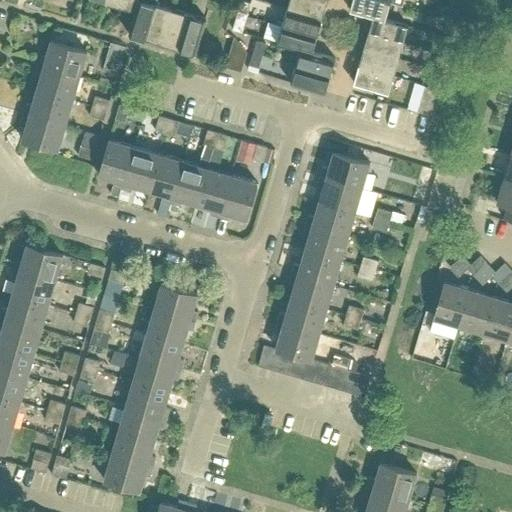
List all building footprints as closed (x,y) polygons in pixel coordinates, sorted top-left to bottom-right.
[(120,0),(119,5),(135,9),(135,10),(137,0),(120,0)] [(128,32),(145,37),(155,2),(155,0),(137,0),(135,10),(135,9),(128,32)] [(230,2),(221,0),(216,0),(210,32),(223,35),(230,2)] [(242,0),(239,0),(237,10),(246,13),(249,2),(242,0)] [(326,1),(323,0),(288,0),(286,7),(321,17),(326,1)] [(350,0),(349,8),(372,15),(372,14),(384,18),(384,17),(388,2),(389,1),(383,0),(350,0)] [(145,37),(161,42),(172,7),(155,2),(145,37)] [(450,6),(446,18),(456,21),(459,9),(450,6)] [(161,42),(178,47),(188,12),(172,7),(161,42)] [(286,7),(282,23),(316,34),(321,17),(286,7)] [(237,10),(232,28),(241,31),(246,13),(237,10)] [(205,16),(188,12),(178,47),(195,52),(205,16)] [(372,14),(372,15),(367,31),(402,41),(407,24),(384,17),(384,18),(372,14)] [(443,30),(453,33),(456,21),(446,18),(443,30)] [(311,50),(316,34),(282,23),(277,40),(300,47),(311,50)] [(367,31),(362,47),(397,57),(402,41),(367,31)] [(246,51),(233,36),(225,65),(240,70),(246,51)] [(40,53),(37,61),(79,74),(87,48),(50,38),(45,54),(40,53)] [(255,40),(252,51),(261,54),(265,42),(255,40)] [(441,40),(437,51),(447,54),(450,42),(441,40)] [(330,73),(335,56),(311,50),(300,47),(295,63),(330,73)] [(362,47),(358,63),(393,73),(397,57),(362,47)] [(252,51),(248,63),(258,66),(261,54),(252,51)] [(434,64),(443,67),(447,54),(437,51),(434,64)] [(121,60),(106,55),(103,65),(118,69),(121,60)] [(40,72),(36,87),(72,98),(79,74),(37,61),(34,71),(40,72)] [(325,90),(330,73),(295,63),(290,80),(325,90)] [(388,91),(393,73),(358,63),(353,80),(388,91)] [(431,73),(428,83),(437,86),(441,76),(431,73)] [(417,109),(429,113),(437,86),(428,83),(427,86),(424,85),(417,109)] [(25,101),(23,110),(65,122),(72,98),(36,87),(31,103),(25,101)] [(95,95),(92,104),(107,108),(109,99),(95,95)] [(119,103),(114,117),(125,120),(129,106),(119,103)] [(92,104),(89,114),(104,119),(107,108),(92,104)] [(23,110),(20,120),(26,121),(21,137),(55,147),(58,148),(65,122),(23,110)] [(154,129),(164,131),(168,117),(158,114),(153,113),(148,127),(154,129)] [(178,120),(168,117),(164,131),(174,134),(178,120)] [(203,143),(212,146),(216,131),(207,128),(203,143)] [(227,134),(216,131),(212,146),(222,149),(227,134)] [(112,183),(121,186),(134,144),(109,137),(98,172),(114,177),(112,183)] [(241,138),(237,154),(251,158),(255,142),(241,138)] [(256,143),(252,157),(262,160),(266,146),(256,143)] [(95,148),(80,144),(78,154),(92,159),(95,148)] [(133,183),(147,187),(158,151),(134,144),(121,186),(131,189),(133,183)] [(209,212),(218,215),(231,172),(217,168),(222,149),(212,146),(206,165),(196,201),(211,205),(209,212)] [(322,164),(319,173),(361,185),(368,160),(332,150),(327,165),(322,164)] [(161,197),(170,200),(182,158),(158,151),(147,187),(162,191),(161,197)] [(181,196),(196,201),(206,165),(182,158),(170,200),(179,203),(181,196)] [(256,179),(231,172),(218,215),(228,217),(230,211),(245,215),(256,179)] [(322,184),(318,199),(354,210),(361,185),(319,173),(316,182),(322,184)] [(511,176),(504,174),(496,199),(508,202),(503,217),(511,219),(511,176)] [(307,212),(304,221),(347,234),(354,210),(318,199),(313,214),(307,212)] [(377,206),(374,216),(389,220),(392,211),(377,206)] [(374,216),(371,226),(386,230),(389,220),(374,216)] [(308,233),(303,247),(339,258),(347,234),(304,221),(302,231),(308,233)] [(15,256),(12,266),(55,278),(62,253),(25,242),(21,258),(15,256)] [(391,272),(398,249),(382,244),(375,267),(391,272)] [(293,261),(290,270),(332,282),(339,258),(303,247),(299,263),(293,261)] [(480,253),(466,266),(473,273),(486,260),(480,253)] [(363,255),(360,264),(375,268),(377,259),(363,255)] [(504,261),(491,273),(497,280),(510,267),(504,261)] [(104,266),(90,262),(87,272),(101,276),(104,266)] [(360,264),(357,275),(372,279),(375,268),(360,264)] [(15,276),(11,291),(48,302),(55,278),(12,266),(10,274),(15,276)] [(111,268),(107,278),(122,282),(125,272),(111,268)] [(293,282),(289,296),(325,306),(332,282),(290,270),(287,280),(293,282)] [(433,315),(458,323),(469,286),(444,279),(433,315)] [(160,281),(153,306),(195,318),(198,309),(192,307),(196,291),(160,281)] [(458,323),(482,330),(493,293),(469,286),(458,323)] [(1,305),(0,307),(0,314),(40,326),(48,302),(11,291),(6,306),(1,305)] [(482,330),(506,337),(511,317),(511,299),(493,293),(482,330)] [(278,310),(276,318),(318,331),(325,306),(289,296),(284,312),(278,310)] [(78,301),(75,310),(90,315),(93,305),(78,301)] [(348,304),(346,312),(361,317),(363,308),(348,304)] [(153,306),(146,330),(182,341),(186,325),(193,327),(195,318),(153,306)] [(99,307),(97,316),(111,320),(114,311),(106,309),(99,307)] [(75,310),(73,321),(87,325),(90,315),(75,310)] [(346,312),(343,323),(357,328),(361,317),(346,312)] [(0,324),(1,325),(0,327),(0,340),(33,351),(40,326),(0,314),(0,324)] [(97,316),(93,327),(108,331),(111,320),(97,316)] [(311,356),(318,331),(276,318),(273,328),(279,330),(274,345),(285,348),(295,352),(306,355),(311,356)] [(146,330),(139,354),(180,367),(183,357),(177,356),(182,341),(146,330)] [(0,367),(26,375),(33,351),(0,340),(0,367)] [(257,363),(268,366),(274,345),(263,342),(257,363)] [(268,366),(279,369),(285,348),(274,345),(268,366)] [(279,369),(289,373),(295,352),(285,348),(279,369)] [(64,350),(61,359),(76,363),(79,354),(64,350)] [(289,373),(300,376),(306,355),(295,352),(289,373)] [(334,353),(331,362),(338,364),(346,366),(349,357),(334,353)] [(139,354),(132,379),(168,389),(172,374),(178,376),(180,367),(139,354)] [(300,376),(311,379),(317,358),(306,355),(300,376)] [(85,356),(82,364),(97,369),(100,360),(85,356)] [(311,379),(321,382),(327,361),(317,358),(311,379)] [(58,370),(73,374),(76,363),(61,359),(58,370)] [(321,382),(332,385),(338,364),(331,362),(327,361),(321,382)] [(82,364),(79,375),(94,380),(97,369),(82,364)] [(332,385),(343,388),(349,367),(346,366),(338,364),(332,385)] [(0,393),(19,399),(26,375),(0,367),(0,393)] [(343,388),(353,391),(359,370),(349,367),(343,388)] [(353,391),(364,395),(370,374),(359,370),(353,391)] [(132,379),(124,403),(167,415),(169,406),(163,405),(168,389),(132,379)] [(0,419),(12,423),(19,400),(19,399),(0,393),(0,419)] [(50,398),(47,407),(62,412),(65,403),(50,398)] [(124,403),(117,427),(154,438),(158,423),(164,425),(167,415),(124,403)] [(71,404),(68,413),(83,417),(86,409),(71,404)] [(44,418),(59,422),(62,412),(47,407),(44,418)] [(68,413),(65,424),(80,429),(83,417),(68,413)] [(0,446),(5,448),(12,423),(0,419),(0,446)] [(117,427),(110,451),(152,463),(155,455),(149,453),(154,438),(117,427)] [(32,457),(47,462),(50,452),(35,447),(32,457)] [(70,451),(72,463),(86,461),(84,448),(70,451)] [(103,476),(139,487),(144,471),(149,472),(152,463),(110,451),(103,476)] [(56,453),(53,463),(68,468),(71,458),(56,453)] [(369,474),(366,483),(409,496),(416,471),(379,460),(375,476),(369,474)] [(369,494),(365,509),(374,511),(404,511),(409,496),(366,483),(364,493),(369,494)] [(431,493),(428,502),(443,506),(445,497),(431,493)] [(155,511),(183,511),(187,500),(177,497),(175,503),(160,499),(155,511)] [(183,511),(204,511),(194,509),(196,503),(187,500),(183,511)] [(428,502),(425,511),(440,511),(443,506),(428,502)]
